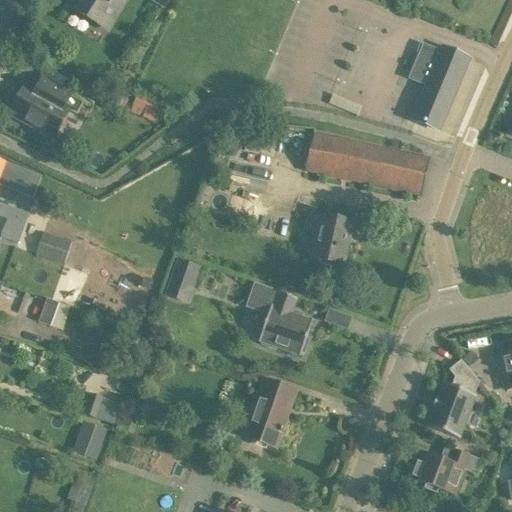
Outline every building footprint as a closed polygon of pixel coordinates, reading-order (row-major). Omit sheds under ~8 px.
[(70,0),(67,6),(102,28),(119,0),(161,0),(166,3),(167,0),(70,0)] [(409,80),(426,86),(412,121),(440,132),(469,60),(442,49),(440,53),(423,46),(409,80)] [(45,97),(24,86),(8,115),(37,131),(38,135),(45,139),(48,138),(53,140),(69,112),(76,116),(84,102),(52,84),(45,97)] [(138,94),(132,112),(160,122),(167,104),(138,94)] [(430,159),(315,134),(304,172),(421,197),(430,159)] [(0,188),(9,192),(18,169),(6,164),(6,163),(0,160),(0,188)] [(0,237),(18,244),(28,216),(0,205),(0,237)] [(352,222),(322,216),(312,260),(343,266),(352,222)] [(71,244),(42,234),(35,256),(63,266),(71,244)] [(187,305),(200,268),(177,260),(164,297),(187,305)] [(278,293),(254,285),(246,308),(268,315),(258,342),(262,343),(261,345),(275,350),(276,348),(300,356),(301,353),(304,354),(309,340),(306,339),(312,322),(291,315),(296,299),(279,293),(278,293)] [(38,322),(49,326),(58,302),(46,298),(38,322)] [(511,343),(497,346),(501,368),(497,375),(511,385),(511,343)] [(479,383),(461,361),(449,371),(454,379),(451,388),(444,385),(439,398),(437,398),(432,411),(434,412),(427,428),(459,440),(475,397),(474,397),(479,383)] [(297,393),(264,381),(244,438),(276,449),(297,393)] [(89,393),(82,414),(113,424),(120,403),(89,393)] [(83,423),(73,453),(96,461),(107,432),(83,423)] [(482,462),(450,450),(445,463),(417,453),(412,467),(414,468),(409,480),(426,486),(425,490),(436,494),(438,490),(454,497),(464,472),(476,476),(482,462)] [(66,506),(82,511),(85,511),(94,486),(76,479),(66,506)]
